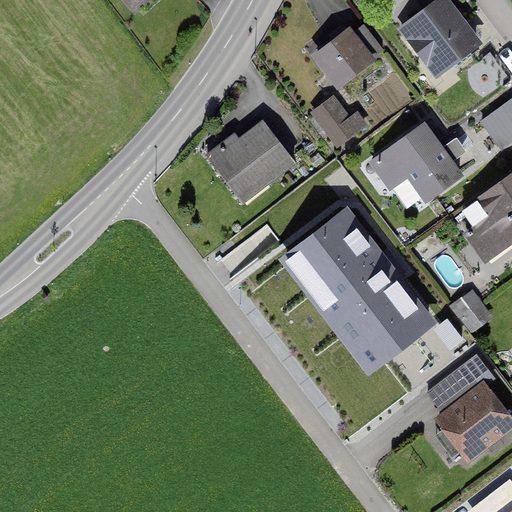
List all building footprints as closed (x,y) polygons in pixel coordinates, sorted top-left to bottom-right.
[(459,19),(453,20),(438,0),(406,24),(418,39),(410,46),(422,61),(436,50),(448,66),(473,46),(461,30),(463,25),(459,19)] [(336,85),(380,50),(362,27),(349,37),(346,33),(315,57),(336,85)] [(312,113),(336,146),(362,126),(354,115),(346,121),(330,100),(312,113)] [(264,182),(292,161),(262,123),(233,146),(229,140),(205,159),(236,198),(261,178),(264,182)] [(446,163),(458,154),(451,144),(438,153),(433,146),(432,145),(429,146),(418,130),(397,145),(393,139),(365,160),(378,179),(396,166),(403,175),(406,173),(425,199),(456,177),(446,163)] [(511,173),(477,200),(489,215),(464,233),(472,244),(480,254),(504,236),(509,243),(511,240),(511,173)] [(346,210),(281,258),(370,377),(436,329),(346,210)] [(468,292),(452,304),(470,328),(486,317),(468,292)] [(463,365),(453,373),(470,395),(437,421),(465,458),(510,424),(482,386),(481,387),(463,365)]
